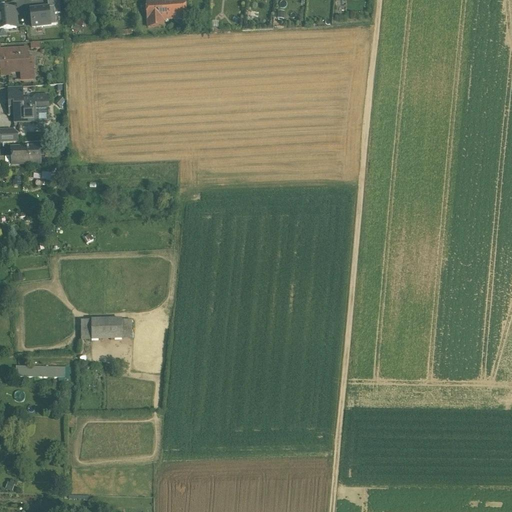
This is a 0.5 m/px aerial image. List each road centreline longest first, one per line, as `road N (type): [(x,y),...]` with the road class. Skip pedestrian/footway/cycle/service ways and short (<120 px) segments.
road 1 (track): [(377,0),(332,511)]
road 2 (track): [(361,184),(191,192),(181,202),(177,249)]
